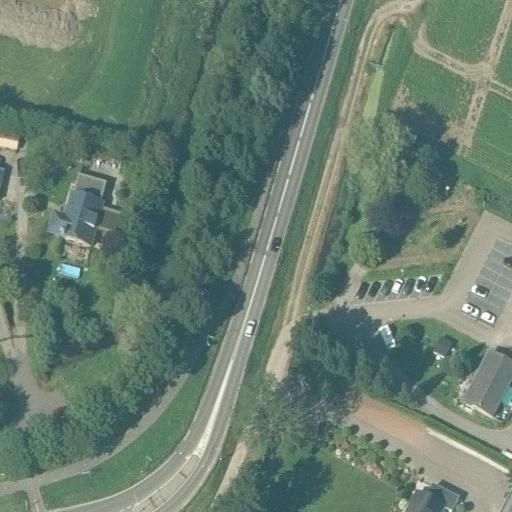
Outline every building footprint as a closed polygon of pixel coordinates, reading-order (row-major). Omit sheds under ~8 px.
[(0,135),(0,150),(16,154),(19,140),(0,135)] [(64,218),(54,215),(48,236),(58,239),(57,241),(90,250),(96,230),(117,235),(122,215),(102,209),(104,202),(107,189),(74,180),(70,193),(64,218)] [(440,340),(432,355),(445,362),(453,347),(440,340)] [(511,367),(488,355),(461,406),(492,422),(511,383),(511,367)] [(255,441),(240,472),(254,478),(269,447),(255,441)] [(445,511),(446,511),(452,511),(458,501),(432,487),(425,501),(416,496),(406,511),(445,511)]
